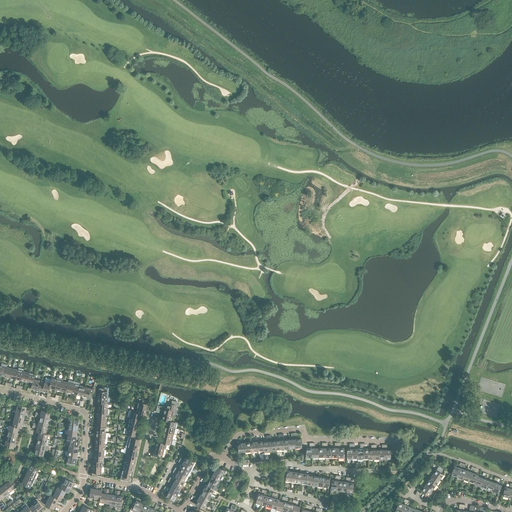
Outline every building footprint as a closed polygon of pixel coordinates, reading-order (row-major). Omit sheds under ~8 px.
[(18,367),(18,369),(15,379),(21,380),(23,371),(24,369),(18,367)] [(27,381),(32,383),(33,378),(35,374),(29,372),(27,381)] [(57,377),(57,379),(55,388),(60,390),(62,381),(63,379),(57,377)] [(32,383),(31,387),(36,389),(36,390),(39,391),(42,380),(33,378),(32,383)] [(50,382),(42,380),(39,391),(42,392),(43,390),(48,392),(49,387),(50,382)] [(68,382),(66,391),(71,393),(74,381),(68,380),(68,382)] [(74,381),(71,393),(77,394),(79,385),(80,383),(74,381)] [(85,386),(82,395),(88,397),(87,398),(91,399),(92,394),(92,388),(85,386)] [(107,397),(107,388),(93,387),(92,388),(92,394),(95,395),(95,393),(98,393),(97,396),(107,397)] [(137,407),(146,409),(148,400),(139,398),(137,407)] [(174,416),(178,401),(171,399),(170,403),(168,402),(167,407),(164,406),(164,407),(160,406),(159,409),(164,410),(163,413),(174,416)] [(16,410),(30,413),(30,411),(26,410),(26,406),(17,404),(16,410)] [(145,415),(146,409),(137,407),(136,412),(140,414),(142,414),(145,415)] [(49,418),(35,414),(35,416),(39,418),(38,421),(48,423),(49,418)] [(24,417),(15,415),(13,420),(27,423),(28,421),(23,420),(24,417)] [(166,420),(165,425),(176,428),(177,422),(173,421),(166,420)] [(46,428),(33,425),(32,427),(37,428),(36,431),(39,432),(45,433),(46,428)] [(176,428),(165,425),(163,431),(175,434),(176,428)] [(175,434),(163,431),(162,436),(173,439),(175,434)] [(126,442),(138,444),(139,439),(137,438),(128,436),(126,442)] [(162,436),(161,442),(167,444),(172,445),(173,439),(162,436)] [(155,446),(164,448),(166,449),(167,444),(161,442),(159,441),(156,441),(155,446)] [(138,444),(126,442),(125,447),(126,447),(137,450),(138,444)] [(164,448),(155,446),(154,452),(152,451),(151,455),(162,457),(164,448)] [(137,450),(126,447),(124,453),(126,453),(135,455),(137,450)] [(184,460),(182,459),(181,461),(183,462),(193,468),(195,463),(185,457),(184,460)] [(181,461),(180,463),(182,464),(180,467),(190,472),(193,468),(183,462),(181,461)] [(31,463),(28,469),(37,473),(39,467),(31,463)] [(101,466),(92,465),(92,471),(90,471),(90,474),(101,475),(101,466)] [(458,476),(461,468),(455,465),(452,474),(458,476)] [(214,471),(222,475),(225,470),(217,466),(214,471)] [(178,472),(186,476),(188,477),(190,472),(180,467),(178,472)] [(461,468),(458,476),(457,478),(463,480),(463,478),(467,470),(461,468)] [(37,473),(28,469),(26,473),(34,477),(37,473)] [(437,469),(434,472),(432,471),(431,473),(433,474),(440,479),(444,474),(437,469)] [(131,472),(122,470),(120,479),(131,481),(132,478),(130,477),(131,472)] [(473,472),(467,470),(463,478),(470,481),(473,472)] [(222,475),(214,471),(212,475),(220,480),(222,475)] [(186,476),(178,472),(175,477),(176,477),(183,481),(186,476)] [(473,472),(470,481),(475,483),(478,476),(479,475),(473,472)] [(26,473),(23,478),(32,482),(34,477),(26,473)] [(433,474),(429,479),(436,484),(440,479),(433,474)] [(220,480),(212,475),(209,480),(217,485),(220,480)] [(478,476),(475,483),(475,484),(481,486),(484,478),(478,476)] [(176,477),(174,482),(182,486),(184,481),(183,481),(176,477)] [(12,478),(7,482),(13,489),(17,485),(12,478)] [(32,482),(23,478),(21,483),(29,487),(32,482)] [(65,478),(63,483),(71,487),(73,482),(65,478)] [(484,478),(481,486),(480,488),(486,490),(487,489),(490,480),(484,478)] [(436,484),(429,479),(425,484),(433,490),(436,484)] [(218,486),(217,485),(209,480),(206,485),(214,489),(216,490),(217,489),(218,488),(218,486)] [(490,480),(487,489),(493,491),(496,482),(490,480)] [(7,482),(3,485),(9,492),(13,489),(7,482)] [(182,486),(174,482),(171,486),(179,491),(182,486)] [(502,485),(496,482),(493,491),(499,493),(502,485)] [(71,487),(63,483),(60,487),(66,490),(68,492),(71,487)] [(205,484),(203,489),(211,494),(214,489),(206,485),(205,484)] [(433,490),(425,484),(422,490),(429,495),(433,490)] [(3,485),(0,487),(0,490),(4,496),(9,492),(3,485)] [(57,486),(55,491),(63,495),(66,490),(60,487),(57,486)] [(179,491),(171,486),(168,491),(177,496),(179,491)] [(511,487),(510,487),(509,488),(505,487),(503,496),(509,497),(511,487)] [(211,494),(203,489),(200,494),(208,498),(211,494)] [(63,495),(55,491),(53,496),(58,499),(61,500),(63,495)] [(177,496),(168,491),(166,496),(174,501),(177,496)] [(58,499),(53,496),(50,494),(47,499),(56,504),(58,499)] [(208,498),(200,494),(198,499),(206,503),(208,498)] [(33,504),(39,511),(44,507),(36,498),(31,502),(33,504)] [(56,504),(47,499),(45,504),(53,508),(56,504)] [(206,503),(198,499),(195,504),(203,508),(206,503)] [(138,511),(142,503),(136,500),(132,508),(138,511)] [(400,511),(402,511),(406,504),(399,502),(396,510),(400,511)] [(409,511),(411,507),(408,505),(409,503),(406,502),(406,504),(402,511),(409,511)] [(142,503),(138,511),(140,511),(144,511),(148,506),(142,503)] [(289,503),(286,511),(291,511),(294,505),(289,503)]
